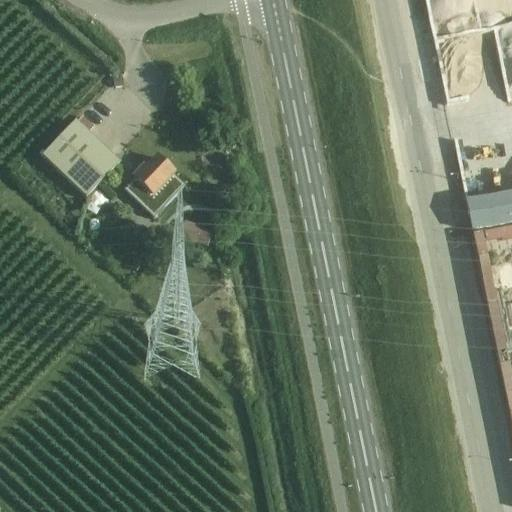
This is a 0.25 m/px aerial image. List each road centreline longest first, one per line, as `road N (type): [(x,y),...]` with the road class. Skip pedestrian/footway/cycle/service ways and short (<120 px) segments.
road 1 (unclassified): [(488,511),(384,0)]
road 2 (tertiary): [(376,511),(273,0)]
road 3 (tertiary): [(241,0),(141,19),(81,0)]
